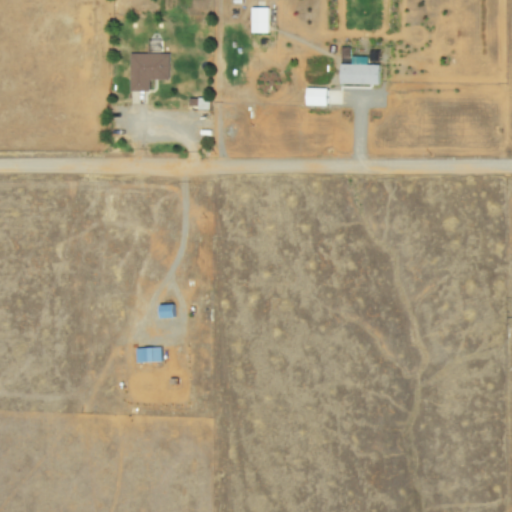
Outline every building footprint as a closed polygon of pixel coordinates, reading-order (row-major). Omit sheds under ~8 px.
[(269,32),(269,7),(250,7),(250,32),(269,32)] [(169,51),(169,77),(149,77),(149,89),(130,89),(130,51),(169,51)] [(381,64),(368,64),(368,56),(352,56),(352,64),(341,63),(341,83),(380,84),(381,64)] [(307,88),(308,105),(329,105),(329,88),(307,88)] [(135,349),(136,363),(163,361),(163,347),(135,349)]
